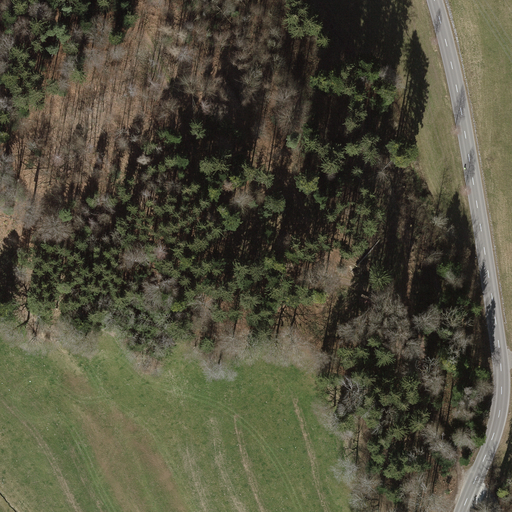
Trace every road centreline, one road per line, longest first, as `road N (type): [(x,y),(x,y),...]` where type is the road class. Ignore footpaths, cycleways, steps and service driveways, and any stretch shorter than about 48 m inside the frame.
road 1 (track): [(130,0),(202,208),(222,236),(273,266),(334,278),(382,320),(416,321),(436,409),(473,486)]
road 2 (tertiary): [(434,0),(468,149),(500,362),(498,420),(462,511)]
